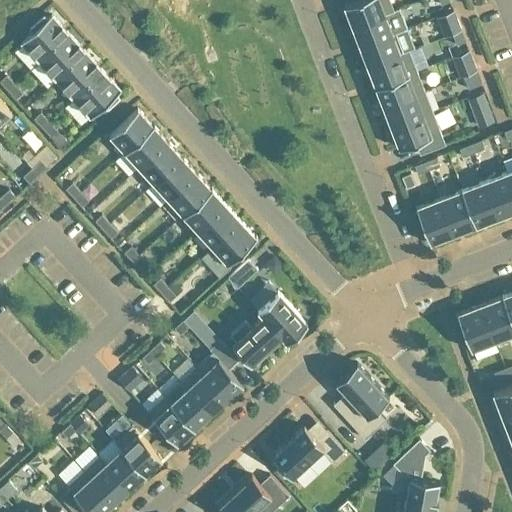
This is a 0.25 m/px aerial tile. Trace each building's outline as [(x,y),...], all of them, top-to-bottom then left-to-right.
[(352,0),(344,3),(352,25),(385,13),(394,9),(389,0),(352,0)] [(51,13),(46,17),(44,14),(30,27),(32,30),(21,41),(38,60),(69,32),(51,13)] [(392,32),(385,13),(352,25),(360,45),(392,32)] [(456,18),(447,21),(452,32),(460,29),(456,18)] [(460,29),(452,32),(456,43),(465,40),(460,29)] [(69,32),(38,60),(55,79),(86,51),(69,32)] [(399,52),(392,32),(360,45),(367,64),(399,52)] [(367,64),(375,84),(374,85),(416,69),(408,48),(399,52),(367,64)] [(469,49),(452,55),(459,75),(463,74),(476,69),(469,49)] [(86,51),(55,79),(73,97),(103,69),(86,51)] [(103,69),(73,97),(90,116),(102,106),(104,109),(118,96),(116,93),(121,88),(103,69)] [(375,85),(383,105),(424,89),(416,69),(374,85),(374,86),(375,85)] [(463,74),(468,87),(481,82),(476,69),(463,74)] [(0,78),(0,80),(8,89),(14,82),(6,73),(0,78)] [(16,97),(22,91),(14,82),(8,89),(16,97)] [(383,105),(391,125),(432,109),(424,89),(383,105)] [(0,118),(9,110),(10,111),(11,111),(0,98),(0,118)] [(123,150),(154,122),(153,122),(152,123),(137,107),(109,132),(124,149),(123,150)] [(475,112),(480,125),(494,120),(488,107),(475,112)] [(399,146),(414,140),(420,153),(445,142),(432,109),(391,125),(399,146)] [(33,117),(42,126),(48,119),(40,110),(33,117)] [(57,128),(48,119),(42,126),(50,135),(57,128)] [(153,124),(154,123),(154,122),(123,150),(124,150),(125,149),(139,165),(167,139),(153,124)] [(511,126),(503,130),(507,138),(511,135),(511,126)] [(470,142),(473,151),(484,147),(481,138),(470,142)] [(182,155),(167,139),(139,165),(154,181),(182,155)] [(459,147),(462,155),(473,151),(470,142),(459,147)] [(197,172),(182,155),(154,181),(169,197),(197,172)] [(425,160),(428,168),(439,164),(436,155),(425,160)] [(47,165),(40,158),(31,166),(38,173),(47,165)] [(414,164),(417,173),(428,168),(425,160),(414,164)] [(29,181),(38,173),(31,166),(22,174),(29,181)] [(511,185),(506,170),(484,179),(498,215),(511,209),(511,185)] [(212,186),(211,187),(197,172),(169,197),(183,212),(182,213),(182,214),(212,186)] [(408,172),(399,176),(404,187),(413,184),(408,172)] [(461,186),(476,224),(476,223),(498,215),(484,179),(462,187),(461,186)] [(65,187),(73,196),(80,190),(72,181),(65,187)] [(212,186),(182,214),(183,213),(197,229),(225,203),(211,187),(212,186)] [(439,196),(453,232),(475,223),(475,225),(476,224),(461,186),(461,187),(461,188),(439,196)] [(15,194),(9,187),(0,195),(6,202),(15,194)] [(82,205),(88,198),(80,190),(73,196),(82,205)] [(416,204),(415,204),(430,242),(431,242),(430,240),(453,232),(439,196),(417,205),(416,204)] [(212,244),(240,219),(225,203),(197,229),(212,244)] [(94,219),(103,228),(109,221),(101,212),(94,219)] [(255,235),(240,219),(212,244),(227,260),(226,261),(226,262),(256,234),(255,235)] [(118,230),(109,221),(103,228),(111,237),(118,230)] [(124,250),(132,259),(139,253),(130,244),(124,250)] [(140,268),(147,262),(139,253),(132,259),(140,268)] [(248,257),(228,276),(237,286),(257,267),(248,257)] [(153,282),(161,291),(168,285),(160,276),(153,282)] [(176,294),(168,285),(161,291),(169,300),(176,294)] [(130,308),(143,298),(135,287),(121,296),(130,308)] [(263,314),(281,334),(287,340),(307,322),(277,290),(257,308),(263,314)] [(502,293),(511,319),(511,290),(503,294),(503,293),(502,293)] [(480,303),(494,338),(511,331),(511,319),(502,293),(501,293),(502,294),(480,303)] [(457,310),(456,310),(471,349),(472,348),(471,347),(494,338),(480,303),(457,311),(457,310)] [(250,363),(281,334),(263,314),(251,325),(245,319),(231,332),(236,338),(232,342),(250,363)] [(189,325),(182,318),(173,326),(180,333),(189,325)] [(7,339),(20,327),(13,320),(0,332),(7,339)] [(212,350),(229,367),(238,358),(220,338),(209,347),(212,350)] [(159,339),(151,348),(157,354),(166,346),(159,339)] [(33,367),(48,359),(40,343),(25,352),(33,367)] [(148,362),(157,354),(151,348),(142,356),(148,362)] [(196,365),(225,397),(242,383),(243,383),(229,367),(212,350),(196,365)] [(388,395),(357,360),(335,381),(347,394),(340,401),(339,401),(336,403),(334,401),(333,402),(365,437),(385,417),(376,407),(388,395)] [(143,377),(131,364),(116,377),(128,390),(143,377)] [(186,387),(209,412),(225,397),(196,365),(179,380),(186,387)] [(493,371),(496,379),(508,375),(504,366),(493,371)] [(511,382),(493,390),(502,414),(511,409),(511,382)] [(186,387),(171,400),(194,426),(209,412),(186,387)] [(112,401),(102,390),(88,403),(98,414),(112,401)] [(147,409),(177,442),(193,427),(194,428),(195,427),(194,426),(171,400),(165,393),(147,409)] [(511,409),(502,414),(510,436),(511,435),(511,409)] [(79,413),(70,422),(76,428),(79,432),(88,424),(79,413)] [(76,428),(70,422),(61,430),(67,437),(76,428)] [(5,423),(0,427),(0,429),(14,445),(20,438),(5,423)] [(161,456),(132,424),(114,440),(121,447),(144,472),(145,473),(146,472),(145,471),(161,456)] [(276,458),(273,461),(284,474),(287,471),(292,476),(292,475),(321,448),(332,460),(344,448),(326,429),(316,438),(303,424),(303,425),(293,435),(292,435),(283,444),(272,454),(272,453),(271,454),(276,458)] [(433,450),(420,436),(394,461),(405,473),(408,470),(412,475),(404,511),(435,511),(442,482),(424,478),(428,454),(433,450)] [(144,472),(121,447),(106,460),(129,485),(144,472)] [(373,451),(364,459),(375,470),(384,462),(373,451)] [(37,452),(28,460),(34,467),(43,459),(37,452)] [(113,501),(129,485),(106,460),(100,453),(83,468),(113,501)] [(100,511),(113,501),(83,468),(66,483),(92,511),(100,511)] [(260,482),(251,473),(218,503),(226,511),(251,511),(254,510),(255,511),(268,511),(289,494),(269,472),(260,482)] [(7,478),(0,484),(0,501),(1,502),(17,488),(7,478)]
